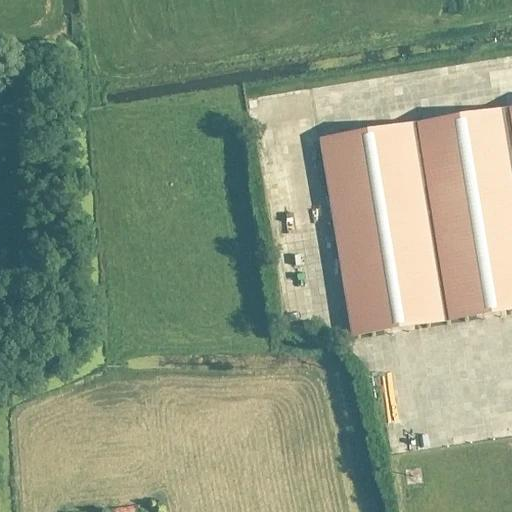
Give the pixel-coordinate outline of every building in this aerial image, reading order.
[(259,93),(261,129),(285,127),(284,114),(312,112),(311,90),(259,93)] [(351,337),(511,310),(511,111),(319,143),(351,337)] [(28,252),(18,253),(20,279),(30,278),(28,252)] [(511,349),(479,351),(480,372),(511,370),(511,349)] [(394,430),(395,440),(412,438),(411,428),(394,430)]
